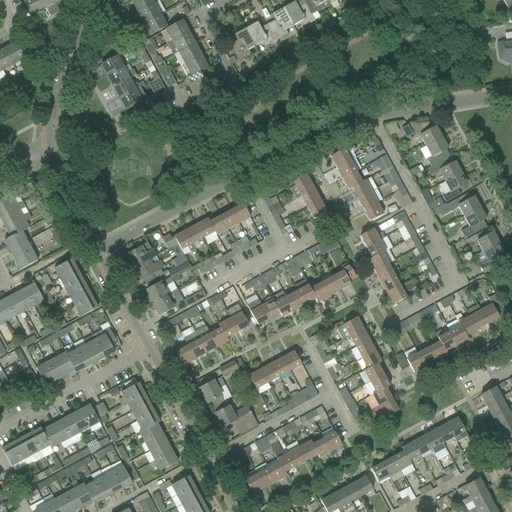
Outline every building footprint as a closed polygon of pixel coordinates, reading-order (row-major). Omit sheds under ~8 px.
[(25,0),(23,1),(31,15),(42,9),(37,0),(25,0)] [(37,0),(42,9),(53,3),(51,0),(37,0)] [(133,0),(131,1),(137,12),(154,3),(152,0),(133,0)] [(300,22),(303,27),(314,20),(303,0),(302,0),(305,4),(298,8),(295,2),(283,8),(293,26),(300,22)] [(303,0),(314,20),(312,15),(330,5),(327,0),(303,0)] [(137,12),(143,24),(160,14),(154,3),(137,12)] [(182,9),(185,16),(190,13),(186,7),(182,9)] [(268,24),(277,41),(288,35),(286,30),(293,26),(283,8),(272,15),(275,20),(268,24)] [(348,15),(352,22),(359,18),(356,11),(348,15)] [(143,24),(150,35),(158,30),(167,26),(160,14),(143,24)] [(166,30),(172,42),(189,32),(183,21),(173,26),(166,30)] [(263,42),(265,47),(277,41),(268,24),(260,28),(257,22),(246,28),(256,46),(263,42)] [(230,45),(239,61),(251,55),(248,50),(256,46),(246,28),(234,35),(238,41),(230,45)] [(167,44),(170,50),(175,47),(178,53),(195,44),(189,32),(172,42),(167,44)] [(148,40),(144,43),(146,47),(149,54),(154,51),(153,48),(156,46),(152,38),(148,40)] [(511,41),(501,43),(502,48),(498,49),(499,59),(507,62),(507,63),(511,62),(511,41)] [(5,49),(13,64),(24,58),(16,43),(5,49)] [(178,53),(184,64),(201,55),(195,44),(178,53)] [(163,47),(156,51),(158,55),(165,51),(164,49),(167,47),(166,45),(163,47)] [(285,52),(288,57),(298,51),(295,46),(285,52)] [(0,52),(0,65),(2,70),(13,64),(5,49),(0,52)] [(138,51),(142,58),(147,55),(143,49),(138,51)] [(154,51),(149,54),(153,61),(158,58),(154,51)] [(283,53),(276,56),(279,61),(285,57),(283,53)] [(142,58),(146,65),(150,62),(147,55),(142,58)] [(190,75),(187,77),(191,84),(204,77),(200,70),(207,66),(201,55),(184,64),(190,75)] [(117,56),(102,65),(105,71),(108,76),(124,68),(122,65),(117,56)] [(158,58),(153,61),(155,65),(160,63),(162,62),(160,57),(158,58)] [(163,67),(158,70),(161,77),(166,74),(167,74),(166,73),(163,67)] [(124,68),(108,76),(108,77),(114,87),(114,88),(130,79),(137,76),(136,75),(134,70),(127,74),(124,68)] [(154,80),(159,78),(155,71),(150,74),(154,80)] [(161,77),(168,88),(176,83),(169,72),(166,73),(167,74),(166,74),(161,77)] [(21,80),(24,85),(31,81),(28,76),(21,80)] [(152,81),(158,93),(165,89),(159,78),(154,80),(152,81)] [(130,79),(114,88),(117,93),(120,99),(136,90),(139,89),(138,88),(139,88),(137,83),(133,85),(130,79)] [(15,83),(18,88),(24,85),(21,80),(15,83)] [(120,99),(119,99),(119,100),(122,105),(123,105),(126,110),(125,110),(125,111),(127,110),(128,109),(132,116),(147,109),(136,90),(120,99)] [(419,136),(425,147),(442,138),(436,127),(432,129),(429,123),(407,125),(408,126),(401,129),(406,138),(407,138),(409,141),(419,136)] [(372,141),(375,148),(380,145),(376,139),(372,131),(365,135),(369,142),(372,141)] [(442,138),(425,147),(431,157),(448,148),(442,138)] [(336,168),(350,161),(343,149),(330,157),(336,168)] [(375,161),(382,174),(393,168),(388,161),(386,156),(375,161)] [(439,173),(444,182),(461,173),(455,162),(452,164),(448,158),(427,169),(431,175),(432,177),(435,176),(439,173)] [(342,179),(356,172),(350,161),(336,168),(342,179)] [(289,175),(295,186),(309,179),(302,167),(289,175)] [(328,185),(340,178),(335,167),(322,173),(328,185)] [(414,169),(408,172),(411,177),(417,174),(420,172),(417,167),(414,169)] [(382,174),(387,183),(398,177),(395,172),(393,168),(382,174)] [(356,172),(342,179),(348,190),(352,188),(362,183),(356,172)] [(442,196),(446,203),(460,195),(457,189),(467,183),(461,173),(444,182),(450,192),(442,196)] [(290,189),(296,200),(301,197),(315,190),(309,179),(295,186),(290,189)] [(358,199),(371,192),(366,181),(362,183),(352,188),(358,199)] [(401,183),(396,186),(399,192),(404,189),(401,183)] [(404,189),(399,192),(402,198),(407,195),(404,189)] [(301,197),(307,208),(320,201),(315,190),(301,197)] [(0,200),(0,214),(16,206),(13,200),(19,197),(16,191),(0,200)] [(364,210),(377,203),(373,194),(371,192),(358,199),(364,210)] [(458,206),(463,217),(480,208),(474,197),(471,199),(468,193),(447,205),(443,205),(437,208),(441,215),(458,206)] [(261,197),(264,203),(269,200),(266,194),(261,197)] [(35,196),(28,199),(31,205),(38,201),(35,196)] [(264,203),(270,214),(281,208),(275,197),(269,200),(264,203)] [(426,205),(430,212),(437,208),(443,205),(439,198),(426,205)] [(307,208),(313,220),(327,212),(320,201),(307,208)] [(16,206),(0,214),(0,217),(5,226),(22,217),(19,211),(18,209),(21,208),(22,210),(25,208),(24,206),(22,203),(19,204),(16,206)] [(370,221),(383,214),(377,203),(364,210),(370,221)] [(231,211),(239,224),(250,218),(243,204),(231,211)] [(270,214),(276,225),(281,222),(278,216),(284,213),(281,208),(270,214)] [(461,231),(465,239),(486,227),(483,220),(486,219),(480,208),(463,217),(469,227),(461,231)] [(220,217),(228,230),(239,224),(231,211),(220,217)] [(403,213),(391,219),(395,225),(401,221),(404,227),(409,224),(403,213)] [(22,217),(5,226),(11,237),(22,232),(29,228),(25,222),(24,220),(27,219),(28,221),(31,219),(30,217),(28,214),(22,217)] [(44,220),(48,227),(52,224),(49,217),(44,220)] [(207,219),(217,236),(228,230),(220,217),(210,222),(208,219),(207,219)] [(196,225),(203,238),(214,232),(216,236),(217,236),(207,219),(196,225)] [(281,222),(276,225),(282,236),(288,233),(285,228),(281,222)] [(407,233),(401,236),(404,242),(405,241),(415,235),(409,224),(404,227),(407,233)] [(196,225),(185,231),(192,244),(195,243),(203,238),(196,225)] [(360,236),(366,247),(384,238),(381,233),(377,235),(373,229),(360,236)] [(55,230),(51,232),(54,239),(59,237),(55,230)] [(191,253),(196,250),(192,244),(185,231),(174,237),(178,244),(181,250),(188,247),(191,253)] [(11,237),(4,241),(10,251),(27,242),(22,232),(11,237)] [(477,241),(483,252),(499,243),(493,232),(480,240),(477,234),(468,239),(466,240),(469,245),(477,241)] [(162,239),(168,249),(171,247),(178,244),(174,237),(171,238),(169,235),(162,239)] [(413,243),(416,249),(421,246),(415,235),(405,241),(408,246),(413,243)] [(54,239),(58,246),(63,243),(59,237),(54,239)] [(127,255),(134,267),(156,256),(153,250),(151,251),(147,243),(144,245),(141,239),(134,243),(137,250),(127,255)] [(249,242),(251,247),(257,244),(254,239),(249,242)] [(372,259),(386,251),(380,240),(366,247),(372,259)] [(10,251),(15,261),(32,251),(27,242),(10,251)] [(243,245),(245,250),(251,247),(249,242),(243,245)] [(480,267),(483,273),(494,267),(495,268),(506,262),(502,256),(505,254),(499,243),(483,252),(488,263),(480,267)] [(416,249),(419,255),(424,252),(421,246),(416,249)] [(310,250),(312,255),(318,252),(316,247),(310,250)] [(15,261),(20,270),(37,261),(32,251),(15,261)] [(226,254),(229,259),(235,256),(232,251),(226,254)] [(368,261),(374,272),(388,264),(382,253),(368,261)] [(177,258),(171,261),(172,262),(175,268),(187,261),(184,256),(183,254),(177,258)] [(221,257),(223,262),(229,259),(226,254),(221,257)] [(134,267),(140,280),(162,268),(156,256),(134,267)] [(293,259),(297,266),(303,262),(299,256),(293,259)] [(287,262),(291,269),(297,266),(293,259),(287,262)] [(55,264),(47,268),(50,273),(55,270),(59,279),(77,270),(71,260),(57,268),(55,264)] [(202,262),(207,271),(218,265),(216,260),(205,266),(202,262)] [(175,268),(169,271),(170,271),(172,276),(178,273),(179,276),(191,270),(191,269),(187,261),(175,268)] [(191,270),(196,277),(207,271),(202,262),(191,269),(191,270)] [(343,272),(332,278),(339,291),(351,285),(349,281),(356,277),(351,268),(348,262),(340,266),(343,272)] [(374,272),(380,283),(394,275),(388,264),(374,272)] [(271,271),(275,278),(281,274),(277,267),(271,271)] [(428,271),(432,277),(436,274),(433,268),(428,271)] [(59,279),(65,288),(82,279),(77,270),(59,279)] [(265,274),(269,281),(275,278),(271,271),(265,274)] [(380,283),(386,294),(400,287),(394,275),(380,283)] [(45,287),(40,276),(35,279),(40,289),(45,287)] [(155,286),(146,290),(153,303),(168,295),(164,287),(173,282),(171,277),(155,286)] [(321,284),(328,297),(339,291),(332,278),(321,284)] [(65,288),(70,298),(87,289),(82,279),(65,288)] [(252,288),(253,290),(259,287),(255,280),(249,283),(252,288)] [(400,287),(386,294),(393,305),(406,298),(403,293),(417,286),(414,280),(413,281),(400,287)] [(249,283),(243,286),(246,291),(252,288),(249,283)] [(24,289),(34,307),(44,301),(39,293),(34,284),(24,289)] [(315,299),(317,303),(322,300),(328,297),(321,284),(314,287),(310,289),(315,299)] [(468,287),(470,292),(476,289),(474,284),(468,287)] [(304,305),(315,299),(310,289),(308,286),(297,292),(304,305)] [(42,292),(46,299),(50,296),(47,290),(45,287),(40,289),(41,289),(42,292)] [(462,290),(464,296),(470,292),(468,287),(462,290)] [(15,294),(24,312),(34,307),(24,289),(15,294)] [(70,298),(75,307),(92,298),(87,289),(70,298)] [(168,295),(153,303),(159,315),(175,307),(178,312),(187,307),(183,301),(181,297),(177,290),(168,295)] [(203,291),(193,296),(196,302),(206,297),(203,291)] [(271,297),(282,317),(293,311),(286,298),(282,291),(271,297)] [(286,298),(293,311),(304,305),(297,292),(286,298)] [(5,300),(15,317),(24,312),(15,294),(5,300)] [(206,301),(213,314),(224,308),(217,295),(206,301)] [(480,310),(487,324),(499,318),(495,311),(502,307),(495,295),(488,299),(491,304),(480,310)] [(46,299),(49,305),(54,303),(50,296),(46,299)] [(448,304),(449,304),(454,301),(451,296),(445,299),(448,304)] [(282,317),(271,297),(264,301),(265,304),(262,306),(269,319),(271,323),(282,317)] [(75,307),(80,317),(89,313),(97,308),(92,298),(75,307)] [(439,303),(443,309),(449,306),(449,304),(448,304),(445,299),(439,303)] [(0,302),(0,312),(5,322),(15,317),(5,300),(0,302)] [(247,306),(257,325),(269,319),(262,306),(258,300),(247,306)] [(195,307),(198,312),(204,309),(201,304),(195,307)] [(237,305),(226,312),(230,319),(237,332),(248,326),(244,317),(243,315),(241,312),(237,305)] [(429,308),(423,311),(426,316),(427,318),(433,315),(438,312),(434,305),(429,308)] [(190,311),(192,316),(198,312),(195,307),(190,311)] [(52,311),(56,318),(61,315),(57,309),(52,311)] [(469,316),(476,330),(487,324),(480,310),(469,316)] [(417,314),(420,319),(426,316),(423,311),(417,314)] [(56,318),(61,327),(66,325),(61,315),(56,318)] [(84,319),(86,324),(93,320),(90,315),(84,319)] [(458,322),(467,340),(468,339),(466,336),(476,330),(469,316),(458,322)] [(336,329),(342,340),(350,336),(363,329),(357,318),(336,329)] [(84,319),(77,323),(79,328),(86,324),(84,319)] [(221,328),(228,342),(228,341),(226,338),(237,332),(230,319),(219,325),(221,328)] [(401,323),(404,328),(410,325),(407,320),(401,323)] [(203,321),(192,327),(195,333),(206,354),(217,348),(210,334),(203,321)] [(449,332),(456,346),(467,340),(458,322),(460,326),(449,332)] [(395,326),(398,331),(404,328),(401,323),(395,326)] [(46,329),(49,334),(55,331),(53,326),(46,329)] [(65,329),(67,334),(74,330),(71,326),(65,329)] [(95,340),(105,358),(114,352),(111,347),(118,344),(109,328),(103,331),(105,335),(95,340)] [(210,334),(217,348),(228,342),(221,328),(210,334)] [(40,333),(42,338),(49,334),(46,329),(40,333)] [(58,333),(61,338),(67,334),(65,329),(58,333)] [(350,336),(356,347),(369,340),(363,329),(350,336)] [(445,351),(456,346),(449,332),(443,335),(440,331),(435,333),(435,334),(438,338),(437,338),(439,342),(440,342),(445,351)] [(188,346),(195,360),(206,354),(195,333),(183,339),(188,346)] [(27,340),(30,345),(36,341),(34,336),(27,340)] [(46,339),(48,344),(55,341),(52,336),(46,339)] [(315,336),(310,339),(318,354),(323,351),(315,336)] [(39,343),(42,348),(48,344),(46,339),(39,343)] [(21,343),(23,348),(30,345),(27,340),(21,343)] [(86,345),(95,363),(105,358),(95,340),(86,345)] [(369,340),(356,347),(362,358),(375,351),(369,340)] [(6,347),(9,352),(19,346),(16,341),(6,347)] [(429,348),(436,361),(447,355),(445,351),(440,342),(439,342),(429,348)] [(76,350),(86,368),(95,363),(86,345),(76,350)] [(27,350),(29,355),(36,351),(33,346),(27,350)] [(176,352),(183,366),(195,360),(188,346),(176,352)] [(418,354),(425,367),(436,361),(429,348),(418,354)] [(14,351),(19,361),(25,359),(19,349),(14,351)] [(65,353),(76,373),(86,368),(76,350),(67,355),(66,352),(65,353)] [(363,371),(364,372),(381,362),(375,351),(362,358),(368,369),(363,371)] [(283,358),(291,374),(292,374),(290,371),(301,365),(294,352),(283,358)] [(68,374),(69,377),(76,373),(65,353),(56,358),(65,375),(68,374)] [(401,353),(395,357),(401,369),(408,365),(401,353)] [(406,360),(414,373),(425,367),(418,354),(406,360)] [(46,363),(56,381),(65,375),(56,358),(46,363)] [(272,364),(279,377),(285,374),(286,377),(291,374),(283,358),(272,364)] [(20,362),(23,369),(29,366),(25,359),(19,361),(20,362)] [(219,369),(223,377),(238,369),(234,362),(219,369)] [(370,383),(383,375),(377,364),(381,362),(364,372),(370,383)] [(36,368),(45,386),(56,381),(46,363),(36,368)] [(261,370),(268,383),(279,377),(272,364),(261,370)] [(326,370),(330,376),(335,373),(331,367),(326,370)] [(249,376),(256,389),(268,383),(261,370),(249,376)] [(26,374),(30,381),(35,378),(31,372),(26,374)] [(335,373),(330,376),(333,381),(333,382),(338,379),(335,373)] [(376,394),(389,386),(383,375),(370,383),(376,394)] [(211,401),(214,406),(224,401),(221,395),(218,389),(225,386),(221,378),(199,389),(207,403),(211,401)] [(250,378),(245,380),(248,388),(254,385),(250,378)] [(127,390),(121,393),(139,384),(138,384),(135,379),(124,385),(127,390)] [(495,388),(480,396),(486,407),(509,395),(508,394),(501,398),(498,392),(505,388),(503,383),(495,387),(495,388)] [(118,400),(121,406),(144,393),(139,384),(121,393),(123,397),(118,400)] [(372,396),(378,407),(392,399),(386,389),(389,387),(389,386),(376,394),(372,396)] [(117,388),(109,392),(112,398),(120,393),(117,388)] [(345,388),(338,392),(342,398),(347,395),(349,394),(345,388)] [(126,403),(131,412),(149,403),(144,393),(121,406),(126,403)] [(347,395),(342,398),(345,404),(352,400),(349,394),(347,395)] [(486,407),(492,417),(511,406),(511,405),(507,408),(504,402),(511,398),(509,395),(486,407)] [(298,400),(300,405),(306,402),(304,397),(298,400)] [(378,407),(385,418),(398,411),(392,399),(378,407)] [(94,407),(99,417),(104,415),(108,413),(102,403),(94,407)] [(131,412),(137,422),(154,412),(149,403),(131,412)] [(90,405),(80,410),(89,428),(99,423),(90,405)] [(224,409),(215,414),(220,422),(223,428),(233,422),(236,427),(240,434),(257,425),(252,417),(247,406),(233,414),(229,407),(224,409)] [(511,406),(492,417),(498,428),(511,419),(511,406)] [(276,412),(278,417),(284,414),(282,409),(276,412)] [(80,433),(89,428),(80,410),(70,415),(80,433)] [(350,414),(354,420),(359,418),(355,411),(350,414)] [(137,422),(142,431),(159,422),(154,412),(137,422)] [(70,415),(61,420),(70,438),(80,433),(70,415)] [(99,417),(103,424),(107,421),(104,415),(99,417)] [(446,424),(454,437),(456,442),(468,436),(458,418),(446,424)] [(511,419),(498,428),(503,438),(511,433),(511,419)] [(51,426),(61,443),(70,438),(61,420),(51,426)] [(139,433),(144,442),(162,433),(157,424),(159,422),(142,431),(139,433)] [(287,425),(290,430),(296,427),(293,422),(287,425)] [(435,430),(445,449),(446,448),(443,443),(454,437),(446,424),(435,430)] [(282,429),(284,433),(290,430),(287,425),(282,429)] [(50,446),(51,449),(61,443),(51,426),(42,431),(40,428),(50,446)] [(106,430),(110,436),(115,433),(111,427),(106,430)] [(30,433),(40,451),(50,446),(40,428),(30,433)] [(431,449),(434,455),(445,449),(435,430),(424,436),(431,449)] [(21,438),(31,456),(40,451),(30,433),(21,438)] [(110,436),(113,443),(119,440),(115,433),(110,436)] [(144,442),(149,452),(167,442),(162,433),(144,442)] [(323,439),(331,452),(342,446),(335,433),(323,439)] [(511,433),(503,438),(509,449),(511,447),(511,433)] [(265,437),(268,442),(274,439),(271,434),(265,437)] [(413,442),(420,455),(431,449),(424,436),(413,442)] [(254,443),(260,454),(271,448),(270,447),(268,442),(267,440),(265,437),(254,443)] [(11,444),(21,461),(31,456),(21,438),(11,444)] [(98,443),(100,448),(110,443),(107,438),(98,443)] [(310,441),(319,458),(331,452),(323,439),(313,444),(311,441),(310,441)] [(299,447),(306,460),(317,455),(319,458),(310,441),(299,447)] [(149,452),(154,461),(172,452),(167,442),(149,452)] [(402,448),(411,465),(412,464),(410,461),(420,455),(413,442),(402,448)] [(98,443),(87,448),(90,453),(100,448),(98,443)] [(277,459),(286,476),(287,476),(285,472),(295,466),(288,453),(283,456),(276,443),(270,447),(277,459)] [(2,449),(11,467),(21,461),(11,444),(2,449)] [(102,450),(104,455),(114,450),(111,445),(102,450)] [(117,449),(120,455),(125,452),(122,446),(117,449)] [(288,453),(295,466),(306,460),(299,447),(288,453)] [(87,448),(78,453),(81,458),(90,453),(87,448)] [(393,457),(400,471),(411,465),(402,448),(403,452),(393,457)] [(237,453),(240,457),(246,454),(243,449),(237,453)] [(99,462),(101,462),(106,459),(104,456),(104,455),(102,450),(95,454),(99,462)] [(472,451),(463,456),(468,464),(469,466),(478,461),(472,451)] [(120,455),(125,465),(130,462),(125,452),(120,455)] [(154,461),(160,471),(177,462),(172,452),(154,461)] [(75,455),(69,458),(71,463),(78,460),(75,455)] [(83,461),(85,466),(92,462),(90,457),(83,461)] [(382,463),(389,477),(400,471),(393,457),(382,463)] [(62,462),(65,467),(71,463),(69,458),(62,462)] [(50,469),(52,474),(62,468),(56,459),(52,461),(55,466),(50,469)] [(268,469),(275,482),(286,476),(277,459),(279,463),(268,469)] [(83,461),(73,466),(77,473),(87,468),(85,466),(83,461)] [(125,465),(130,474),(135,472),(130,462),(125,465)] [(371,469),(378,483),(389,477),(382,463),(371,469)] [(468,464),(462,467),(465,472),(471,469),(469,466),(468,464)] [(66,476),(67,479),(77,473),(73,466),(63,471),(66,476)] [(449,471),(444,473),(446,476),(449,481),(459,475),(455,466),(449,469),(448,470),(449,471)] [(123,467),(113,472),(122,489),(132,484),(127,475),(123,467)] [(50,469),(43,472),(46,477),(52,474),(50,469)] [(257,475),(264,488),(275,482),(268,469),(257,475)] [(63,471),(57,475),(60,480),(66,476),(63,471)] [(113,472),(103,477),(113,494),(122,489),(113,472)] [(130,474),(134,481),(139,478),(135,472),(130,474)] [(246,481),(253,494),(264,488),(257,475),(246,481)] [(37,476),(30,479),(33,484),(39,481),(37,476)] [(189,476),(165,489),(171,499),(194,486),(189,476)] [(440,479),(443,484),(449,481),(446,476),(440,479)] [(103,477),(94,482),(103,500),(113,494),(103,477)] [(354,483),(361,496),(372,490),(365,477),(354,483)] [(51,478),(44,482),(47,486),(53,483),(51,478)] [(24,483),(26,488),(33,484),(30,479),(24,483)] [(464,486),(456,490),(459,495),(466,491),(469,497),(470,498),(485,489),(480,479),(465,487),(464,486)] [(44,482),(38,485),(41,490),(47,486),(44,482)] [(85,487),(84,487),(92,502),(94,505),(103,500),(94,482),(85,487)] [(343,489),(350,502),(361,496),(354,483),(343,489)] [(83,507),(92,502),(84,487),(85,487),(83,485),(73,490),(83,507)] [(194,486),(171,499),(176,508),(182,505),(199,496),(194,486)] [(28,496),(30,499),(39,494),(37,491),(35,487),(25,492),(27,497),(28,496)] [(421,490),(418,491),(420,496),(426,493),(424,488),(421,490)] [(332,495),(341,511),(352,506),(350,502),(343,489),(332,495)] [(469,497),(462,501),(463,502),(465,505),(472,501),(476,509),(491,500),(485,490),(485,489),(470,498),(469,497)] [(64,495),(72,511),(73,511),(83,507),(73,490),(64,495)] [(143,501),(139,503),(141,506),(143,511),(144,511),(149,509),(154,507),(151,501),(149,498),(147,493),(141,496),(143,501)] [(152,496),(157,506),(162,503),(161,501),(162,500),(158,493),(152,496)] [(54,500),(60,511),(72,511),(64,495),(54,500)] [(321,501),(326,511),(331,511),(339,508),(341,511),(332,495),(321,501)] [(182,505),(185,511),(191,511),(204,505),(199,496),(182,505)] [(435,502),(441,511),(452,505),(449,500),(447,501),(445,497),(435,502)] [(402,499),(396,503),(399,508),(405,505),(402,500),(402,499)] [(60,511),(54,500),(45,505),(48,511),(60,511)] [(469,511),(494,511),(497,511),(491,500),(476,509),(469,511)] [(157,506),(160,511),(162,511),(166,510),(162,503),(157,506)]
